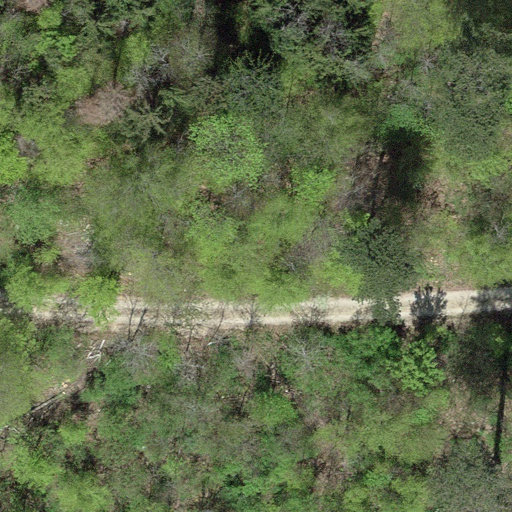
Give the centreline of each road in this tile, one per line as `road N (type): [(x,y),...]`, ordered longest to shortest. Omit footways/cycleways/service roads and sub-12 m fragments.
road 1 (track): [(511,24),(168,137),(0,172)]
road 2 (track): [(0,300),(262,309),(511,299)]
